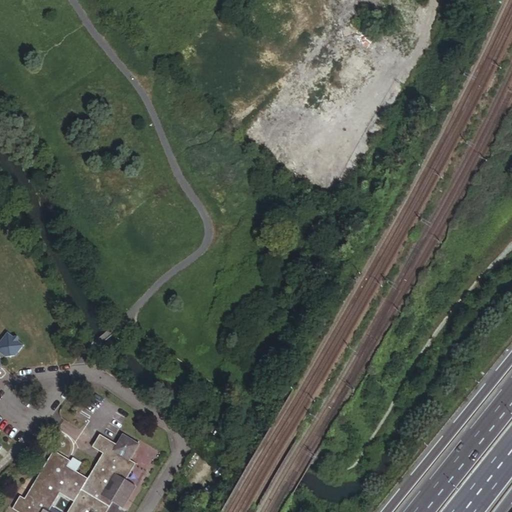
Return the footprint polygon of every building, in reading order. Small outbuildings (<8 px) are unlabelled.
[(403,29),(406,25),(386,9),(383,13),(403,29)] [(380,41),(401,57),(413,41),(393,25),(380,41)] [(340,90),(352,99),(372,72),(351,56),(331,83),(340,90)] [(324,92),(333,99),(340,90),(331,83),(324,92)] [(345,108),(352,99),(340,90),(333,99),(345,108)] [(5,360),(1,357),(2,353),(8,357),(17,357),(26,347),(21,343),(21,338),(17,338),(10,333),(0,343),(0,371),(4,367),(5,360)] [(104,511),(111,503),(119,508),(123,501),(132,487),(123,481),(134,464),(128,460),(138,445),(121,433),(114,444),(97,434),(89,446),(100,453),(83,479),(67,468),(71,463),(55,452),(24,500),(20,497),(12,510),(15,511),(104,511)]
